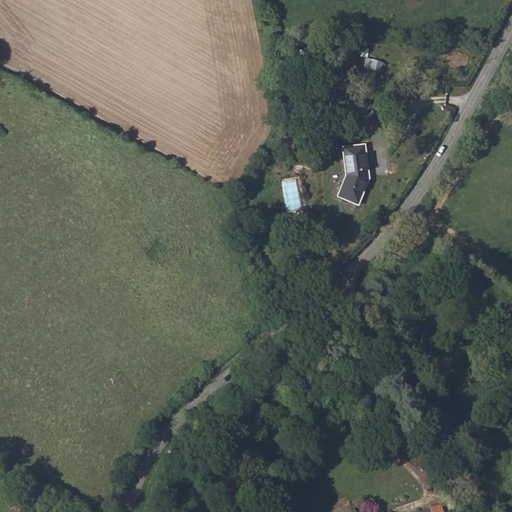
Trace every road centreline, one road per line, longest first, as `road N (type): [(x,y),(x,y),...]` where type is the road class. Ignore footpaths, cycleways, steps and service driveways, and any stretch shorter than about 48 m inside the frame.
road 1 (tertiary): [(125,511),(142,471),(184,414),(348,276)]
road 2 (tertiary): [(348,276),(421,189),(511,29)]
road 3 (unclassified): [(348,276),(469,471),(478,511)]
